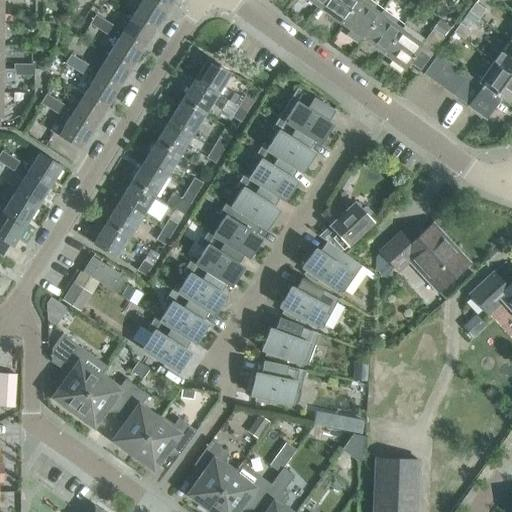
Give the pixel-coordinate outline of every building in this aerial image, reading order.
[(0,0),(0,23),(3,23),(13,24),(13,17),(13,15),(3,15),(2,0),(0,0)] [(166,10),(149,0),(140,0),(131,16),(153,30),(166,10)] [(149,0),(166,10),(171,0),(149,0)] [(306,0),(319,9),(324,0),(306,0)] [(324,0),(319,9),(340,24),(357,0),(324,0)] [(382,10),(367,0),(357,0),(340,24),(361,39),(382,10)] [(468,12),(478,19),(485,10),(474,2),(468,12)] [(403,25),(382,10),(361,39),(382,55),(403,25)] [(89,24),(97,30),(103,20),(95,15),(89,24)] [(153,30),(131,16),(119,36),(141,50),(153,30)] [(13,24),(13,28),(23,29),(24,18),(13,17),(13,24)] [(34,18),(24,18),(23,29),(34,29),(34,18)] [(106,35),(112,26),(103,20),(97,30),(106,35)] [(432,29),(444,37),(450,28),(439,20),(432,29)] [(0,23),(0,47),(2,47),(2,34),(13,34),(13,28),(13,24),(3,23),(0,23)] [(453,33),(463,40),(469,31),(459,23),(453,33)] [(424,40),(403,25),(382,55),(403,70),(408,62),(419,71),(444,37),(432,29),(424,40)] [(141,50),(119,36),(106,56),(129,70),(141,50)] [(511,43),(508,40),(492,61),(511,75),(511,43)] [(422,74),(432,81),(448,61),(437,53),(422,74)] [(64,64),(73,69),(79,60),(70,55),(64,64)] [(129,70),(106,56),(94,75),(116,89),(129,70)] [(206,58),(193,79),(217,94),(230,73),(206,58)] [(82,75),(87,66),(79,60),(73,69),(82,75)] [(432,81),(442,88),(457,67),(448,61),(432,81)] [(461,102),(470,109),(480,116),(495,96),(507,105),(511,97),(511,75),(492,61),(477,82),(476,81),(461,102)] [(23,64),(13,64),(13,69),(14,69),(14,75),(23,75),(23,64)] [(34,64),(23,64),(23,75),(33,76),(34,64)] [(442,88),(451,95),(467,74),(457,67),(442,88)] [(0,69),(0,93),(2,94),(2,81),(13,81),(14,75),(14,69),(13,69),(2,69),(0,69)] [(476,81),(467,74),(451,95),(461,102),(476,81)] [(94,75),(82,95),(104,109),(116,89),(94,75)] [(180,100),(205,115),(217,94),(193,79),(180,100)] [(224,87),(219,95),(234,105),(239,96),(224,87)] [(296,89),(278,118),(313,141),(318,144),(330,125),(325,122),(332,111),(296,89)] [(0,93),(0,117),(2,117),(8,117),(8,102),(8,94),(2,94),(0,93)] [(40,104),(48,109),(54,99),(45,94),(40,104)] [(92,129),(104,109),(82,95),(69,115),(92,129)] [(244,96),(237,107),(246,112),(253,101),(244,96)] [(54,99),(48,109),(57,114),(63,105),(54,99)] [(168,120),(192,135),(205,115),(180,100),(168,120)] [(233,133),(246,112),(237,107),(231,117),(229,116),(223,126),(233,133)] [(79,150),(92,129),(69,115),(62,127),(49,119),(44,128),(79,150)] [(275,133),(265,149),(265,150),(296,169),(295,170),(300,173),(312,153),(307,150),(313,141),(278,118),(270,130),(275,133)] [(168,120),(155,141),(179,156),(192,135),(168,120)] [(212,148),(221,153),(227,143),(218,137),(212,148)] [(167,176),(179,156),(155,141),(142,161),(167,176)] [(295,170),(296,169),(265,150),(265,149),(260,146),(253,158),(258,161),(248,177),(247,178),(278,197),(278,198),(283,201),(295,182),(290,179),(295,170)] [(221,153),(212,148),(205,158),(214,164),(221,153)] [(0,151),(0,163),(4,166),(10,156),(1,151),(0,151)] [(357,161),(366,166),(371,157),(361,152),(357,161)] [(26,173),(48,187),(61,166),(39,153),(26,173)] [(19,162),(10,156),(4,166),(13,171),(19,162)] [(154,196),(167,176),(142,161),(130,181),(154,196)] [(36,207),(48,187),(26,173),(14,193),(36,207)] [(344,191),(353,177),(345,173),(337,187),(344,191)] [(265,230),(277,210),(272,207),(278,198),(278,197),(247,178),(248,177),(242,174),(235,187),(240,190),(230,206),(229,207),(260,226),(260,227),(265,230)] [(193,178),(186,188),(195,194),(202,183),(193,178)] [(130,181),(117,202),(142,217),(154,196),(130,181)] [(183,214),(195,194),(186,188),(180,198),(172,193),(165,204),(183,214)] [(24,227),(36,207),(14,193),(2,213),(24,227)] [(129,237),(142,217),(117,202),(105,222),(129,237)] [(254,236),(260,227),(260,226),(229,207),(230,206),(225,203),(217,215),(222,218),(212,234),(212,235),(242,254),(242,255),(247,258),(259,239),(254,236)] [(340,216),(330,205),(319,214),(329,226),(328,227),(336,235),(332,238),(342,249),(346,246),(347,246),(372,223),(353,203),(340,216)] [(0,240),(11,247),(24,227),(2,213),(0,215),(0,240)] [(170,235),(177,224),(168,219),(161,229),(170,235)] [(116,258),(129,237),(105,222),(91,243),(116,258)] [(409,244),(399,232),(386,245),(378,253),(379,254),(375,258),(374,271),(381,277),(392,268),(397,273),(408,263),(435,293),(468,263),(432,223),(409,244)] [(164,245),(170,235),(161,229),(155,240),(164,245)] [(194,264),(225,283),(224,283),(229,287),(241,267),(236,264),(242,255),(242,254),(212,235),(212,234),(207,231),(199,244),(204,247),(194,263),(194,264)] [(318,252),(313,249),(300,268),(305,271),(302,275),(314,283),(317,279),(336,292),(343,291),(360,266),(325,242),(318,252)] [(145,276),(158,255),(149,249),(136,270),(145,276)] [(125,278),(90,257),(81,272),(115,293),(125,278)] [(219,293),(224,283),(225,283),(194,264),(194,263),(189,260),(182,272),(187,275),(177,291),(176,292),(207,311),(207,312),(212,315),(224,296),(219,293)] [(511,281),(506,287),(492,272),(468,294),(488,316),(499,306),(493,300),(497,296),(511,312),(511,281)] [(289,287),(278,307),(282,309),(280,314),(293,321),(295,317),(316,328),(323,326),(337,299),(300,279),(294,290),(289,287)] [(63,301),(73,307),(84,290),(74,284),(63,301)] [(126,284),(120,295),(134,304),(141,294),(126,284)] [(169,304),(159,320),(158,320),(189,340),(194,344),(206,324),(201,321),(207,312),(207,311),(176,292),(177,291),(171,288),(164,300),(169,304)] [(56,301),(49,297),(45,304),(46,319),(55,325),(67,308),(56,301)] [(474,337),(485,326),(475,315),(463,327),(474,337)] [(146,329),(151,332),(140,350),(176,372),(188,353),(183,349),(189,340),(158,320),(159,320),(154,317),(146,329)] [(273,331),(268,329),(260,350),(265,352),(263,357),(277,362),(278,357),(300,365),(307,362),(317,334),(278,319),(273,331)] [(62,407),(63,408),(71,414),(105,366),(61,335),(51,349),(51,362),(68,375),(52,398),(63,406),(62,407)] [(267,404),(268,399),(291,404),(297,400),(303,371),(262,362),(259,374),(253,373),(249,395),(254,396),(253,401),(267,404)] [(355,381),(365,381),(366,365),(355,365),(355,381)] [(118,411),(125,402),(135,388),(124,380),(119,387),(101,374),(106,367),(105,366),(71,414),(80,420),(81,419),(92,427),(108,404),(118,411)] [(15,375),(0,373),(0,405),(14,406),(15,375)] [(122,450),(131,457),(160,416),(159,416),(157,419),(139,406),(146,396),(135,388),(125,402),(118,411),(128,418),(112,441),(123,449),(122,450)] [(179,397),(193,399),(194,391),(181,389),(179,397)] [(173,425),(160,416),(131,457),(140,463),(141,462),(152,470),(168,447),(178,454),(195,431),(178,418),(173,425)] [(248,433),(256,439),(267,423),(259,417),(248,433)] [(347,417),(345,431),(361,434),(364,421),(347,417)] [(321,439),(324,427),(314,425),(311,437),(321,439)] [(361,455),(362,436),(349,434),(347,454),(361,455)] [(197,504),(206,511),(235,470),(223,462),(228,455),(210,442),(193,465),(203,472),(187,495),(198,503),(197,504)] [(285,442),(281,449),(290,455),(295,449),(285,442)] [(274,458),(269,464),(279,471),(284,465),(274,458)] [(374,459),(371,511),(415,511),(418,461),(374,459)] [(282,469),(270,485),(253,508),(258,511),(293,511),(283,505),(288,498),(281,493),(293,477),(282,469)] [(248,479),(235,470),(206,511),(207,511),(235,511),(243,501),(253,508),(270,485),(253,473),(248,479)]
